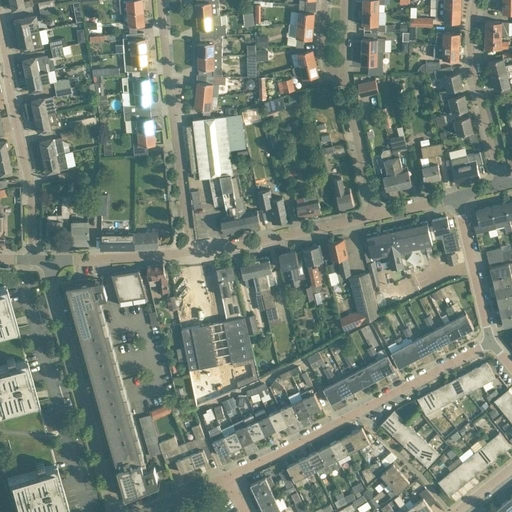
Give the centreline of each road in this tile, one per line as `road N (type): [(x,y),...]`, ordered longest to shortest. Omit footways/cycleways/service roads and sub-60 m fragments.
road 1 (residential): [(224,477),(491,342)]
road 2 (residential): [(116,511),(51,260)]
road 3 (residential): [(190,252),(160,0)]
road 4 (residential): [(32,259),(30,193),(0,25)]
road 5 (residential): [(475,0),(469,49),(502,188)]
road 6 (residential): [(190,252),(375,216)]
road 7 (residential): [(458,198),(491,342)]
road 8 (residential): [(375,216),(343,77)]
road 9 (residential): [(51,260),(190,252)]
